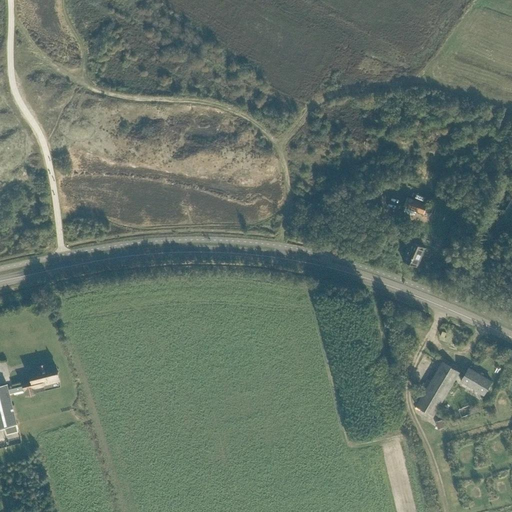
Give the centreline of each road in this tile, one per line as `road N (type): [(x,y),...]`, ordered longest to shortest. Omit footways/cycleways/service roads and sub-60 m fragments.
road 1 (track): [(62,0),(85,55),(86,85),(123,98),(206,103),(262,129),(286,161),(286,208),(228,227),(132,228),(72,216),(27,226),(0,254)]
road 2 (tertiary): [(511,337),(353,274),(278,257),(138,255),(0,282)]
road 3 (track): [(277,143),(319,99),(413,80)]
